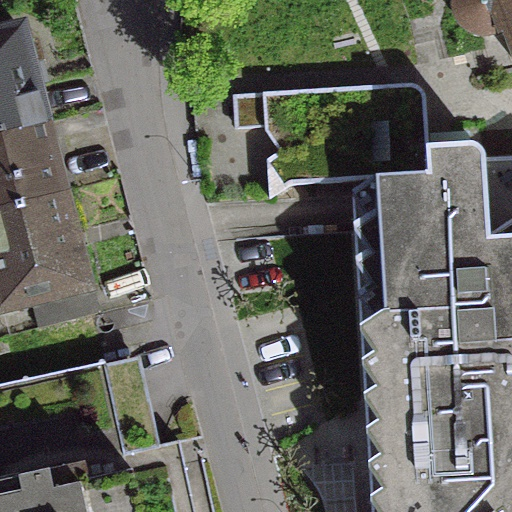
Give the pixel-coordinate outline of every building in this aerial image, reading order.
[(511,0),(450,0),(450,1),(451,12),(455,22),(463,31),(473,36),(485,36),(496,33),(498,36),(503,36),(511,62),(511,0)] [(16,30),(0,34),(0,308),(27,302),(34,330),(93,315),(72,249),(78,248),(75,237),(68,232),(45,141),(50,140),(48,130),(40,125),(30,85),(36,84),(33,74),(16,30)] [(387,85),(235,95),(236,126),(265,123),(266,129),(281,149),(268,158),(272,196),(290,181),(377,173),(433,170),(430,145),(426,93),(421,84),(413,83),(387,85)] [(478,142),(430,145),(433,170),(377,173),(355,192),(371,511),(511,511),(511,156),(487,157),(483,145),(478,142)] [(0,511),(135,511),(127,473),(124,474),(122,465),(100,365),(0,386),(0,511)]
